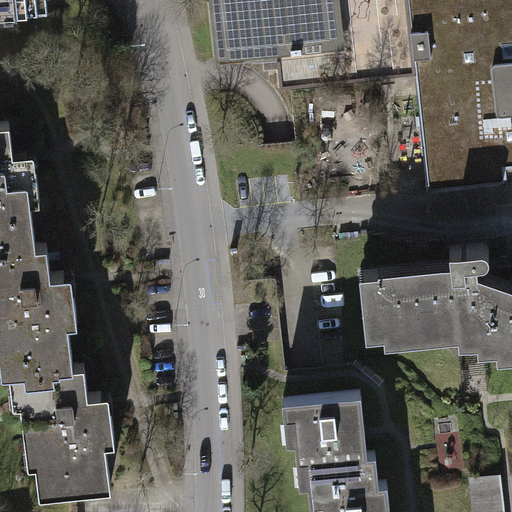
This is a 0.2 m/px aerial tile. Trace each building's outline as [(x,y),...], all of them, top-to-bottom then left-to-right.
[(0,0),(0,22),(49,18),(47,0),(0,0)] [(208,0),(213,54),(274,48),(277,82),(414,67),(405,0),(208,0)] [(511,0),(405,0),(414,67),(427,188),(511,180),(511,0)] [(0,248),(32,245),(27,202),(37,201),(31,149),(8,151),(5,120),(0,120),(0,248)] [(43,244),(32,245),(0,248),(0,376),(7,375),(20,374),(21,383),(51,380),(50,373),(57,372),(56,369),(70,368),(69,365),(65,325),(75,324),(69,273),(46,276),(43,244)] [(445,264),(355,273),(360,329),(378,328),(379,336),(450,328),(451,336),(470,334),(471,343),(490,341),(491,350),(509,348),(509,356),(511,355),(511,298),(507,299),(506,290),(488,292),(487,283),(468,286),(466,276),(471,273),(470,262),(475,260),(479,259),(483,255),(482,249),(478,246),(474,245),(443,248),(445,264)] [(274,276),(247,279),(261,399),(281,396),(346,390),(345,366),(344,361),(309,364),(302,365),(283,367),(274,276)] [(31,465),(34,496),(106,489),(102,443),(111,442),(106,394),(84,396),(80,364),(69,365),(70,368),(56,369),(57,372),(50,373),(51,380),(21,383),(20,374),(7,375),(10,403),(16,403),(23,466),(31,465)] [(305,456),(308,487),(376,481),(373,449),(364,450),(358,389),(346,390),(281,396),(283,414),(292,413),(296,457),(305,456)] [(464,475),(467,511),(499,511),(496,472),(464,475)] [(388,511),(385,480),(376,481),(308,487),(309,506),(318,505),(319,511),(388,511)]
